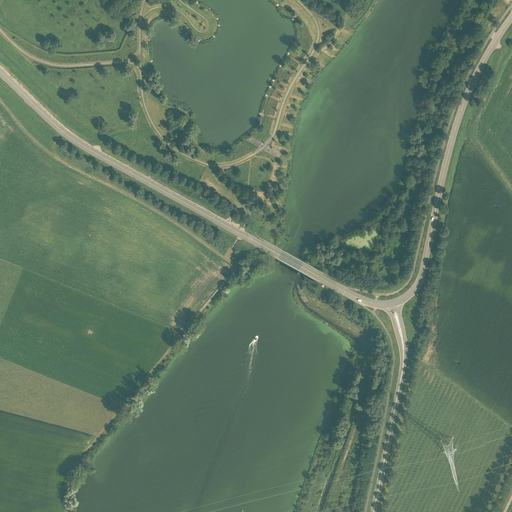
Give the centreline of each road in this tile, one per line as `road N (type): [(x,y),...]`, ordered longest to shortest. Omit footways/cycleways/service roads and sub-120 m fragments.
road 1 (tertiary): [(357,297),(86,147),(0,70)]
road 2 (track): [(434,317),(451,186),(501,57),(494,42)]
road 3 (tertiary): [(418,283),(462,106),(511,16)]
road 4 (tertiary): [(374,511),(404,360)]
